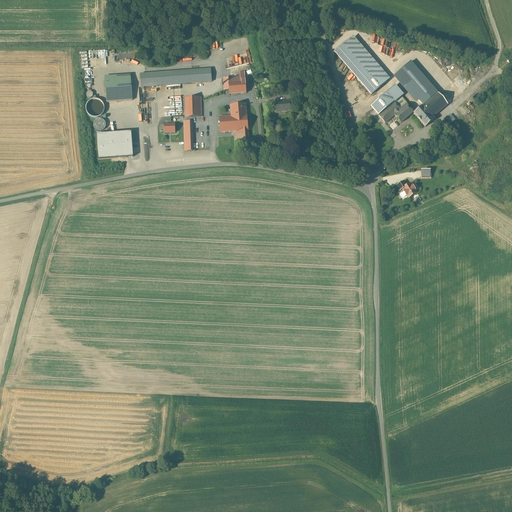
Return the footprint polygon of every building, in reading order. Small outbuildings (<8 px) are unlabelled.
[(387,81),(350,39),(335,53),(371,94),(387,81)] [(433,87),(410,62),(396,74),(419,100),(422,97),(433,87)] [(210,69),(140,74),(141,87),(211,82),(210,69)] [(130,75),(105,77),(106,102),(132,100),(130,75)] [(245,82),(229,83),(228,78),(220,78),(221,90),(229,90),(229,94),(246,93),(245,82)] [(437,92),(433,87),(422,97),(426,103),(437,92)] [(393,102),(394,102),(400,96),(392,88),(386,93),(393,102)] [(437,92),(426,103),(414,113),(425,127),(434,119),(433,117),(448,104),(437,92)] [(378,115),(393,102),(386,93),(371,107),(378,115)] [(394,102),(400,109),(406,104),(400,96),(394,102)] [(201,98),(185,98),(185,117),(202,117),(201,104),(201,98)] [(97,99),(96,99),(95,99),(93,99),(92,100),(91,100),(90,101),(89,101),(88,102),(88,103),(87,104),(87,105),(86,106),(86,107),(86,108),(86,109),(86,110),(86,112),(87,112),(87,113),(88,114),(89,115),(89,116),(90,116),(91,117),(92,117),(94,118),(95,118),(97,117),(98,117),(99,117),(101,116),(102,115),(102,114),(103,113),(104,112),(104,111),(104,110),(104,108),(104,107),(104,106),(104,105),(103,104),(102,103),(102,102),(101,101),(100,101),(99,100),(98,100),(97,99)] [(289,101),(281,102),(274,103),(275,110),(280,110),(280,111),(286,111),(286,110),(290,110),(289,101)] [(394,102),(393,102),(378,115),(385,123),(394,115),(400,109),(394,102)] [(246,104),(230,105),(231,116),(219,117),(220,132),(221,132),(235,131),(236,144),(249,143),(249,142),(246,104)] [(413,112),(406,104),(400,109),(394,115),(397,118),(401,123),(413,112)] [(452,113),(446,118),(451,124),(457,118),(452,113)] [(388,126),(395,119),(393,117),(386,124),(388,126)] [(392,130),(401,123),(397,118),(395,119),(388,126),(392,130)] [(101,119),(100,119),(99,119),(98,119),(97,119),(96,120),(95,120),(94,121),(94,122),(93,123),(93,124),(93,125),(93,126),(93,127),(94,128),(94,129),(95,129),(95,130),(96,130),(96,131),(97,131),(99,131),(100,131),(101,131),(102,131),(103,130),(104,130),(104,129),(105,128),(105,127),(106,126),(106,125),(106,124),(105,123),(105,122),(105,121),(104,121),(103,120),(102,119),(101,119)] [(193,121),(184,121),(184,142),(185,151),(194,151),(193,121)] [(175,124),(164,125),(164,133),(175,132),(175,124)] [(129,132),(96,134),(98,159),(131,157),(129,132)] [(430,170),(421,170),(421,179),(430,179),(430,170)] [(402,188),(406,186),(403,181),(396,186),(399,191),(403,188),(402,188)] [(406,186),(402,188),(403,188),(404,191),(403,192),(406,195),(407,195),(409,198),(416,193),(414,190),(415,189),(412,186),(413,186),(412,186),(410,183),(406,186)]
